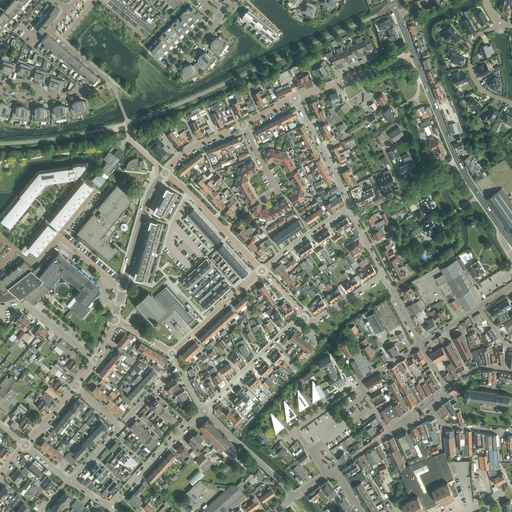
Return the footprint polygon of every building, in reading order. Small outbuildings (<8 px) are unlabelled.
[(12,0),(12,2),(19,8),(22,4),(17,0),(12,0)] [(115,0),(111,5),(115,9),(122,0),(115,0)] [(123,0),(122,0),(115,9),(119,12),(127,3),(123,0)] [(303,10),(302,11),(307,14),(312,3),(309,2),(310,0),(309,0),(304,0),(299,9),(300,9),(303,10)] [(333,6),(334,6),(336,1),(333,0),(322,0),(321,4),(332,9),(333,6)] [(511,0),(500,0),(499,9),(507,10),(508,4),(511,4),(511,0)] [(8,6),(17,13),(20,9),(19,8),(12,2),(8,6)] [(46,5),(56,14),(59,11),(57,9),(54,6),(53,8),(47,3),(46,5)] [(127,3),(119,12),(123,15),(131,6),(127,3)] [(312,3),(307,14),(313,16),(313,15),(316,16),(320,4),(315,3),(315,4),(312,3)] [(47,11),(46,12),(53,18),(56,14),(46,5),(44,8),(47,11)] [(188,8),(185,11),(187,13),(195,21),(198,18),(200,20),(202,17),(197,12),(195,15),(193,13),(196,11),(193,8),(190,5),(188,8)] [(4,10),(11,16),(13,18),(17,13),(8,6),(4,10)] [(131,6),(123,15),(127,19),(135,10),(131,6)] [(135,10),(127,19),(131,22),(139,13),(135,10)] [(244,16),(241,19),(244,21),(243,22),(246,24),(246,23),(247,21),(247,22),(254,14),(248,10),(247,12),(246,11),(243,15),(244,16)] [(3,11),(0,14),(0,16),(6,22),(8,23),(12,19),(3,11)] [(183,13),(180,16),(182,19),(190,26),(192,28),(197,23),(195,21),(187,13),(185,11),(183,13)] [(482,11),(475,14),(480,25),(487,21),(482,11)] [(43,15),(50,22),(53,18),(46,12),(43,15)] [(139,13),(131,22),(135,25),(142,16),(139,13)] [(247,21),(246,23),(249,25),(250,24),(252,25),(259,18),(254,14),(247,22),(247,21)] [(40,19),(47,25),(50,22),(43,15),(40,19)] [(378,32),(379,32),(382,30),(382,29),(394,24),(390,15),(382,18),(384,22),(380,23),(379,22),(375,23),(378,32)] [(142,16),(135,25),(139,28),(145,21),(146,19),(142,16)] [(145,21),(139,28),(143,32),(149,24),(150,23),(152,20),(149,17),(146,20),(146,19),(145,21)] [(252,25),(251,26),(254,29),(255,27),(257,29),(263,21),(259,18),(252,25)] [(468,18),(460,22),(467,34),(474,30),(468,18)] [(37,23),(44,29),(47,25),(40,19),(37,23)] [(190,26),(182,19),(180,21),(177,19),(174,22),(177,24),(184,31),(185,31),(187,29),(189,31),(192,28),(190,26)] [(257,29),(256,30),(259,32),(260,31),(262,33),(268,25),(263,21),(257,29)] [(411,35),(416,33),(419,32),(416,25),(413,26),(413,25),(411,21),(407,23),(408,26),(411,35)] [(41,32),(44,29),(37,23),(34,26),(41,32)] [(149,24),(143,32),(147,35),(148,35),(151,33),(150,32),(153,28),(154,26),(150,23),(149,24)] [(184,31),(177,24),(175,26),(172,24),(169,27),(172,29),(179,37),(182,34),(184,36),(187,33),(185,31),(184,31)] [(262,33),(261,34),(264,36),(265,35),(267,37),(273,29),(268,25),(262,33)] [(451,38),(454,42),(461,36),(451,25),(445,31),(445,32),(442,35),(448,41),(451,38)] [(387,28),(390,34),(397,31),(394,26),(387,28)] [(179,37),(172,29),(169,32),(167,29),(164,32),(166,35),(174,42),(177,39),(179,41),(181,39),(179,37)] [(267,37),(266,38),(269,40),(270,39),(272,41),(274,39),(275,39),(276,40),(276,39),(277,39),(278,39),(277,38),(278,38),(278,37),(278,36),(277,35),(278,33),(273,29),(267,37)] [(399,36),(397,31),(390,34),(392,39),(399,36)] [(47,34),(41,41),(45,45),(51,37),(47,34)] [(418,53),(423,51),(426,50),(424,45),(423,46),(422,43),(420,43),(417,34),(412,36),(418,53)] [(162,35),(159,38),(161,40),(169,48),(169,47),(171,45),(173,47),(176,44),(174,42),(166,35),(164,37),(162,35)] [(212,41),(224,49),(227,44),(226,44),(228,42),(228,41),(225,39),(226,38),(221,35),(220,36),(219,35),(219,36),(218,38),(216,37),(215,38),(214,38),(214,39),(213,40),(212,41)] [(51,37),(45,45),(49,48),(55,41),(51,37)] [(358,38),(363,51),(366,49),(367,51),(372,49),(370,43),(367,44),(365,39),(362,41),(361,37),(358,38)] [(354,44),(359,56),(361,55),(360,52),(363,51),(358,38),(355,39),(356,43),(354,44)] [(156,40),(153,43),(156,45),(164,53),(166,50),(168,52),(171,49),(169,47),(169,48),(161,40),(159,42),(156,40)] [(55,41),(49,48),(53,51),(59,44),(55,41)] [(220,53),(221,54),(224,49),(212,41),(212,42),(211,43),(211,44),(210,45),(210,47),(211,47),(210,50),(219,56),(219,55),(220,53)] [(348,44),(353,55),(356,54),(358,57),(359,56),(354,44),(352,45),(351,41),(348,42),(348,44)] [(53,51),(52,53),(55,56),(63,47),(59,44),(53,51)] [(345,50),(350,62),(352,61),(351,58),(354,57),(353,55),(348,44),(345,45),(347,49),(345,50)] [(151,45),(148,48),(158,58),(161,56),(163,57),(166,55),(164,53),(156,45),(154,48),(151,45)] [(481,51),(484,58),(491,55),(490,54),(494,52),(491,45),(487,47),(487,45),(481,47),(482,50),(481,51)] [(63,47),(55,56),(59,60),(67,50),(63,47)] [(339,48),(344,61),(347,60),(348,63),(350,62),(345,50),(343,51),(342,47),(339,48)] [(335,54),(340,66),(343,65),(341,62),(344,61),(339,48),(336,50),(337,53),(335,54)] [(452,55),(450,61),(454,62),(454,63),(456,64),(458,63),(461,64),(464,57),(456,54),(457,51),(450,48),(448,54),(452,55)] [(67,50),(59,60),(61,58),(65,61),(71,54),(67,50)] [(200,55),(210,65),(214,62),(214,61),(216,59),(216,60),(216,59),(209,51),(208,51),(208,52),(206,53),(205,52),(204,53),(203,53),(202,54),(201,55),(200,55)] [(338,67),(340,66),(335,54),(333,55),(331,51),(325,54),(327,60),(330,58),(333,65),(337,64),(338,67)] [(65,61),(63,63),(67,66),(68,64),(75,57),(71,54),(65,61)] [(0,69),(0,70),(0,71),(5,73),(9,62),(9,61),(10,58),(3,55),(1,59),(0,61),(0,69)] [(196,63),(195,64),(200,70),(202,69),(203,71),(204,71),(203,71),(205,69),(206,69),(210,65),(200,55),(200,56),(199,57),(198,58),(198,59),(197,60),(198,61),(196,63)] [(68,64),(67,66),(71,70),(72,68),(79,60),(75,57),(68,64)] [(421,61),(425,69),(431,67),(428,58),(421,61)] [(17,64),(14,71),(17,72),(17,73),(22,75),(26,64),(26,63),(27,62),(19,59),(17,64)] [(79,60),(72,68),(76,71),(83,64),(79,60)] [(312,70),(316,75),(319,73),(321,77),(327,73),(322,67),(327,64),(324,60),(321,62),(322,62),(319,64),(319,66),(320,67),(317,69),(316,67),(312,70)] [(9,62),(5,73),(9,74),(10,71),(12,71),(12,70),(14,71),(17,64),(9,61),(9,62)] [(26,64),(22,75),(26,76),(27,73),(29,74),(29,73),(31,74),(34,66),(26,63),(26,64)] [(83,64),(76,71),(80,74),(87,67),(83,64)] [(186,66),(192,78),(197,75),(199,74),(200,74),(198,72),(200,70),(195,64),(194,64),(192,65),(191,64),(190,64),(189,64),(188,65),(187,65),(186,66)] [(479,69),(477,70),(482,77),(491,71),(486,64),(485,65),(484,64),(478,67),(479,69)] [(34,66),(31,74),(34,74),(34,75),(35,76),(34,79),(38,80),(42,70),(42,69),(34,66)] [(179,72),(185,82),(185,81),(187,80),(187,81),(192,78),(186,66),(185,66),(184,67),(183,68),(182,69),(181,69),(181,70),(182,71),(180,72),(179,72)] [(87,67),(80,74),(84,78),(90,70),(87,67)] [(42,70),(38,80),(43,82),(43,81),(46,82),(49,75),(50,73),(42,70)] [(84,78),(82,80),(86,83),(88,81),(94,73),(90,70),(84,78)] [(277,75),(278,78),(279,80),(290,75),(288,70),(277,75)] [(431,84),(435,82),(431,70),(426,72),(431,84)] [(453,78),(456,85),(467,80),(464,73),(460,75),(459,74),(458,71),(452,74),(454,77),(453,78)] [(94,73),(88,81),(92,84),(96,80),(96,81),(99,78),(98,78),(98,77),(94,73)] [(307,75),(302,76),(303,77),(305,85),(312,83),(311,78),(310,74),(307,75)] [(49,75),(46,82),(49,83),(49,84),(50,85),(49,88),(53,89),(56,78),(57,78),(57,77),(49,75)] [(298,78),(295,79),(297,84),(296,84),(297,86),(298,87),(305,85),(303,77),(298,78)] [(494,80),(491,78),(488,83),(490,85),(490,86),(493,88),(492,88),(494,90),(494,89),(496,90),(497,88),(500,89),(502,85),(500,84),(502,81),(496,77),(494,80)] [(56,78),(53,89),(58,91),(58,90),(61,91),(65,81),(57,78),(56,78)] [(442,99),(438,87),(442,86),(440,82),(432,85),(434,89),(433,89),(437,101),(442,99)] [(289,84),(283,87),(284,90),(283,90),(286,95),(293,91),(292,89),(295,87),(294,85),(290,87),(290,86),(289,84)] [(279,98),(286,95),(283,90),(279,92),(277,88),(275,89),(279,98)] [(253,94),(257,101),(262,98),(260,94),(263,92),(262,90),(258,91),(253,94)] [(332,102),(338,100),(340,104),(344,103),(342,96),(339,97),(337,92),(329,95),(331,98),(327,100),(329,106),(333,104),(332,102)] [(232,104),(235,111),(240,108),(238,104),(243,102),(242,99),(241,98),(242,97),(240,93),(235,96),(237,100),(237,101),(232,104)] [(380,105),(387,100),(383,94),(376,99),(380,105)] [(265,105),(266,106),(269,105),(268,104),(267,101),(265,97),(262,98),(257,101),(260,108),(265,105)] [(471,98),(467,102),(477,112),(482,107),(474,99),(473,100),(471,98)] [(309,103),(312,110),(317,108),(315,103),(319,102),(318,99),(314,101),(309,103)] [(77,101),(81,114),(87,112),(89,111),(86,101),(83,102),(83,100),(82,100),(80,100),(79,100),(78,100),(77,101)] [(76,115),(76,116),(81,114),(77,101),(76,101),(75,102),(74,102),(73,103),(72,104),(72,105),(70,106),(73,116),(76,115)] [(4,102),(0,116),(6,117),(8,118),(11,107),(8,107),(9,105),(8,104),(7,104),(6,103),(5,103),(4,102)] [(218,102),(210,106),(212,111),(213,110),(219,108),(220,107),(218,102)] [(377,108),(374,102),(369,106),(372,111),(377,108)] [(56,119),(56,120),(61,119),(59,105),(58,105),(57,106),(56,106),(55,107),(54,107),(54,109),(51,109),(53,120),(56,119)] [(59,105),(61,119),(67,118),(67,117),(69,117),(70,117),(68,106),(68,107),(65,107),(65,106),(65,105),(64,105),(62,105),(61,105),(60,105),(59,105)] [(15,119),(20,120),(22,106),(21,106),(20,106),(18,106),(17,106),(16,107),(16,108),(13,108),(12,119),(12,118),(15,119)] [(22,106),(20,120),(26,121),(26,120),(28,120),(28,121),(29,121),(30,110),(27,109),(27,108),(26,107),(25,107),(24,106),(23,106),(22,106)] [(419,108),(414,110),(417,116),(422,114),(423,113),(424,118),(428,116),(433,114),(432,112),(429,106),(424,108),(424,106),(419,108)] [(35,120),(35,121),(41,121),(40,107),(39,107),(38,107),(37,107),(36,108),(35,108),(35,110),(32,110),(32,121),(33,121),(33,120),(35,120)] [(40,107),(41,121),(46,121),(46,120),(49,120),(49,109),(49,110),(46,110),(46,108),(45,108),(44,107),(43,107),(42,107),(40,107)] [(388,122),(396,116),(390,107),(382,113),(388,122)] [(481,118),(485,121),(487,121),(488,118),(493,121),(498,111),(491,107),(487,115),(484,113),(481,118)] [(200,110),(198,111),(199,113),(201,116),(204,115),(206,114),(204,108),(200,110)] [(214,112),(211,113),(212,114),(213,116),(215,120),(223,116),(224,116),(222,112),(222,111),(224,110),(223,108),(220,110),(219,108),(213,110),(214,112)] [(240,108),(235,111),(239,118),(244,115),(246,114),(248,113),(247,111),(243,113),(240,108)] [(317,116),(320,121),(323,119),(326,118),(322,110),(319,111),(317,108),(312,110),(316,117),(317,116)] [(189,115),(185,116),(187,121),(190,120),(189,118),(197,114),(199,113),(198,111),(189,115)] [(288,120),(290,119),(291,122),(294,120),(292,118),(294,117),(294,116),(297,115),(296,113),(293,114),(292,112),(286,115),(288,120)] [(504,113),(501,118),(504,120),(503,120),(507,122),(507,124),(508,125),(509,125),(510,124),(511,125),(511,117),(507,114),(507,115),(504,113)] [(283,123),(284,122),(287,120),(289,124),(288,124),(290,128),(292,127),(290,123),(291,122),(290,119),(288,120),(286,115),(280,118),(283,123)] [(331,115),(326,118),(323,119),(324,122),(329,120),(331,124),(334,122),(331,115)] [(371,124),(377,120),(373,115),(368,119),(371,124)] [(223,116),(215,120),(218,127),(223,125),(228,122),(227,120),(225,121),(223,116)] [(277,126),(278,125),(281,123),(283,127),(285,125),(284,122),(283,123),(280,118),(274,121),(277,126)] [(191,123),(194,130),(199,128),(197,124),(201,123),(199,119),(196,121),(191,123)] [(271,129),(272,129),(276,127),(277,129),(280,128),(278,125),(277,126),(274,121),(268,124),(271,129)] [(320,126),(323,133),(328,130),(326,126),(329,124),(328,122),(320,126)] [(265,132),(266,131),(270,130),(271,133),(274,131),(272,129),(271,129),(268,124),(262,127),(265,132)] [(297,134),(298,135),(306,131),(303,125),(298,127),(300,132),(297,134)] [(268,134),(266,131),(265,132),(262,127),(257,130),(257,132),(259,135),(264,133),(266,136),(268,134)] [(394,141),(403,134),(399,127),(389,134),(394,141)] [(197,137),(202,135),(205,133),(204,130),(201,132),(199,128),(194,130),(197,137)] [(167,134),(172,140),(176,137),(173,133),(176,131),(174,129),(172,131),(171,131),(167,134)] [(331,135),(328,130),(323,133),(326,140),(335,136),(333,134),(331,135)] [(302,135),(304,140),(309,137),(306,131),(298,135),(299,137),(302,135)] [(176,137),(172,140),(177,146),(181,143),(186,139),(181,133),(176,137)] [(442,151),(442,150),(443,150),(438,140),(436,141),(435,138),(434,139),(432,135),(428,137),(430,141),(429,141),(430,144),(428,144),(431,149),(434,148),(435,152),(438,151),(438,152),(439,152),(440,152),(442,151)] [(303,146),(304,148),(312,144),(309,137),(304,140),(307,144),(303,146)] [(154,143),(150,147),(152,149),(160,158),(166,152),(163,148),(162,147),(164,144),(158,138),(154,142),(154,143)] [(228,148),(229,147),(231,146),(233,151),(235,150),(235,148),(236,148),(235,145),(234,145),(232,140),(226,143),(228,148)] [(456,150),(464,147),(462,141),(454,144),(456,150)] [(221,150),(222,150),(226,148),(227,151),(228,151),(228,153),(229,152),(229,151),(230,150),(229,147),(228,148),(226,143),(219,145),(221,150)] [(308,148),(311,153),(316,150),(312,144),(304,148),(305,150),(308,148)] [(215,153),(216,152),(220,151),(221,154),(224,153),(222,150),(221,150),(219,145),(213,148),(215,153)] [(331,149),(334,156),(339,153),(337,149),(341,147),(340,145),(331,149)] [(213,148),(207,150),(210,158),(218,155),(216,152),(215,153),(213,148)] [(280,163),(286,172),(295,166),(287,153),(271,149),(264,153),(270,163),(273,161),(280,163)] [(106,164),(101,170),(107,175),(124,154),(118,150),(113,155),(110,151),(103,159),(106,161),(105,163),(106,164)] [(311,153),(312,155),(309,157),(311,161),(319,156),(316,150),(311,153)] [(195,157),(201,164),(203,167),(205,166),(202,163),(200,160),(204,157),(201,153),(195,157)] [(342,158),(339,153),(334,156),(338,163),(347,158),(346,156),(342,158)] [(402,156),(404,161),(405,160),(406,164),(399,167),(403,174),(412,169),(411,167),(415,165),(410,155),(409,156),(408,154),(402,156)] [(127,168),(125,168),(125,171),(128,171),(128,173),(129,174),(129,176),(130,177),(131,177),(132,178),(133,179),(134,179),(135,180),(136,180),(137,180),(138,180),(140,180),(141,180),(143,179),(144,179),(145,178),(146,177),(144,173),(148,174),(149,171),(143,170),(142,167),(147,165),(145,161),(141,162),(138,155),(139,158),(137,158),(136,159),(134,159),(133,160),(131,161),(130,162),(129,164),(128,165),(128,167),(127,168)] [(470,174),(479,169),(477,164),(475,165),(469,156),(462,160),(470,174)] [(190,161),(193,166),(197,163),(199,166),(201,164),(195,157),(190,161)] [(316,170),(319,168),(318,167),(323,164),(320,158),(315,161),(318,166),(315,167),(316,170)] [(236,185),(248,205),(257,199),(247,183),(249,176),(258,170),(253,160),(239,168),(236,185)] [(184,166),(190,173),(192,172),(189,169),(193,166),(190,161),(184,166)] [(39,172),(20,195),(30,203),(31,201),(31,200),(32,198),(34,199),(36,196),(36,194),(37,193),(38,193),(41,190),(40,188),(41,187),(43,187),(46,184),(46,182),(48,182),(48,184),(50,183),(51,182),(53,181),(54,183),(58,182),(58,181),(60,180),(61,182),(65,181),(66,179),(67,179),(68,181),(69,180),(71,180),(70,178),(77,177),(78,176),(79,175),(88,164),(88,163),(87,163),(73,165),(73,167),(39,172)] [(319,175),(322,174),(321,173),(326,170),(323,164),(318,167),(319,168),(321,172),(318,173),(319,175)] [(190,173),(184,166),(179,170),(182,175),(186,172),(188,174),(190,173)] [(341,172),(342,174),(345,179),(353,175),(349,168),(341,172)] [(210,170),(205,174),(209,179),(213,174),(212,173),(210,170)] [(322,181),(325,180),(324,178),(329,176),(326,170),(321,173),(322,174),(324,177),(321,179),(322,181)] [(378,179),(383,189),(395,182),(390,173),(388,170),(384,172),(385,175),(378,179)] [(290,196),(293,201),(296,205),(303,201),(306,185),(298,171),(289,177),(295,186),(293,194),(290,196)] [(92,181),(100,187),(107,179),(99,172),(92,181)] [(213,179),(217,183),(221,179),(222,178),(218,174),(213,179)] [(353,176),(353,175),(345,179),(349,186),(351,189),(357,186),(355,182),(353,183),(350,177),(353,176)] [(333,182),(329,176),(324,178),(325,180),(329,188),(331,186),(330,183),(333,182)] [(196,183),(201,188),(205,184),(202,181),(205,178),(203,177),(200,179),(196,183)] [(81,179),(48,219),(58,228),(60,226),(62,223),(64,221),(67,218),(69,215),(72,212),(74,209),(76,206),(79,203),(81,200),(84,198),(86,195),(88,192),(91,189),(92,187),(85,181),(81,178),(81,179)] [(205,184),(201,188),(206,194),(213,187),(212,186),(210,187),(209,186),(210,186),(207,183),(206,185),(205,184)] [(80,231),(78,234),(84,239),(85,238),(86,239),(85,240),(89,243),(90,242),(95,246),(94,247),(101,253),(102,251),(106,255),(107,256),(106,257),(109,260),(119,249),(115,245),(113,247),(107,243),(101,237),(105,232),(113,223),(117,218),(117,217),(118,215),(119,216),(125,209),(123,208),(127,203),(129,204),(132,200),(127,196),(129,195),(129,194),(126,192),(125,191),(120,187),(117,184),(116,185),(114,188),(115,189),(111,194),(110,193),(104,200),(106,201),(102,206),(100,204),(97,208),(91,215),(89,218),(90,220),(86,224),(84,223),(79,230),(80,231)] [(325,185),(317,189),(319,194),(325,191),(323,188),(326,187),(325,185)] [(213,187),(206,194),(211,199),(217,193),(215,190),(213,192),(212,191),(215,189),(213,187)] [(166,188),(163,193),(175,200),(178,194),(166,188)] [(359,205),(366,202),(362,194),(359,188),(352,191),(355,197),(355,198),(359,205)] [(511,195),(509,196),(511,200),(510,200),(502,188),(486,200),(507,228),(508,228),(511,233),(511,195)] [(362,194),(366,202),(375,197),(372,189),(362,194)] [(163,193),(160,199),(172,206),(175,200),(163,193)] [(217,193),(211,199),(216,204),(224,197),(222,195),(219,198),(218,197),(220,196),(217,193)] [(18,194),(13,200),(24,210),(26,208),(27,206),(29,204),(19,196),(18,194)] [(231,202),(224,209),(226,212),(225,213),(231,218),(235,214),(230,209),(237,202),(234,199),(235,199),(232,196),(229,200),(231,202)] [(333,201),(326,206),(331,214),(336,210),(334,208),(337,206),(344,201),(340,196),(333,201)] [(429,196),(420,201),(426,211),(435,206),(429,196)] [(224,197),(216,204),(221,209),(225,205),(222,201),(225,198),(224,197)] [(160,199),(157,205),(169,212),(172,206),(160,199)] [(291,208),(288,204),(285,199),(269,208),(262,207),(260,204),(251,209),(255,216),(271,220),(291,208)] [(13,200),(8,206),(19,216),(21,214),(22,212),(24,210),(13,200)] [(157,205),(153,211),(165,218),(169,212),(157,205)] [(404,213),(408,212),(404,205),(401,207),(400,205),(390,211),(393,217),(403,212),(404,213)] [(8,206),(3,212),(15,222),(16,219),(18,218),(19,216),(8,206)] [(313,209),(315,212),(316,211),(319,216),(324,212),(321,208),(317,211),(315,208),(313,209)] [(194,209),(185,217),(190,222),(198,214),(194,209)] [(307,213),(309,216),(310,215),(313,220),(319,216),(316,211),(315,212),(311,214),(309,211),(307,213)] [(419,220),(424,216),(421,211),(415,214),(419,220)] [(3,212),(0,215),(0,219),(10,228),(12,225),(13,224),(15,222),(3,212)] [(198,214),(190,222),(194,226),(203,219),(198,214)] [(308,223),(313,220),(310,215),(309,216),(306,218),(304,215),(302,216),(304,220),(305,219),(308,223)] [(373,221),(376,220),(373,215),(365,219),(369,227),(375,224),(373,221)] [(346,218),(340,222),(344,227),(345,229),(351,225),(350,223),(346,218)] [(203,219),(194,226),(199,231),(207,224),(203,219)] [(424,223),(414,230),(414,229),(411,231),(415,236),(423,230),(425,232),(424,233),(425,236),(426,235),(427,236),(436,229),(434,227),(433,226),(435,225),(431,219),(427,222),(426,221),(424,222),(424,223)] [(150,220),(148,227),(162,230),(164,224),(150,220)] [(294,223),(298,230),(303,227),(298,220),(294,223)] [(23,247),(21,250),(26,254),(30,249),(37,254),(40,250),(43,247),(45,244),(47,241),(50,238),(52,235),(54,234),(55,232),(56,231),(45,222),(26,245),(25,244),(23,246),(23,247)] [(340,222),(334,226),(339,233),(341,231),(340,230),(344,227),(340,222)] [(290,226),(294,232),(298,230),(294,223),(290,226)] [(207,224),(199,231),(203,236),(212,229),(207,224)] [(241,224),(236,228),(239,231),(237,233),(244,241),(248,236),(253,231),(249,227),(247,230),(241,224)] [(286,229),(290,235),(294,232),(290,226),(286,229)] [(375,232),(373,233),(376,240),(385,235),(380,226),(374,229),(375,232)] [(148,227),(147,233),(160,237),(162,230),(148,227)] [(212,229),(203,236),(208,241),(216,234),(212,229)] [(282,232),(286,238),(290,235),(286,229),(282,232)] [(322,234),(326,239),(332,235),(328,230),(322,234)] [(277,234),(282,241),(286,238),(282,232),(277,234)] [(147,233),(145,239),(158,243),(160,237),(147,233)] [(216,234),(208,241),(212,246),(221,239),(216,234)] [(277,244),(282,241),(277,234),(273,237),(277,244)] [(316,239),(319,244),(321,246),(324,244),(322,242),(326,239),(322,234),(316,239)] [(254,238),(247,244),(253,250),(257,247),(254,243),(256,240),(254,238)] [(145,239),(143,246),(156,250),(158,243),(145,239)] [(355,242),(347,248),(352,255),(353,257),(355,256),(361,251),(365,249),(359,240),(355,242)] [(304,246),(308,252),(314,247),(310,242),(304,246)] [(223,243),(216,250),(220,254),(227,248),(223,243)] [(386,259),(391,256),(395,254),(393,250),(388,252),(387,250),(392,248),(389,243),(385,246),(386,249),(382,251),(386,259)] [(257,247),(253,250),(259,257),(265,250),(263,248),(260,244),(257,247)] [(143,246),(141,252),(154,256),(156,250),(143,246)] [(301,256),(302,255),(303,257),(305,255),(304,254),(308,252),(304,246),(298,251),(301,256)] [(322,246),(318,248),(320,251),(321,251),(325,258),(326,257),(329,255),(322,246)] [(227,248),(220,254),(224,258),(230,251),(227,248)] [(224,258),(223,258),(226,262),(234,255),(230,251),(224,258)] [(38,274),(37,275),(45,282),(44,283),(46,285),(47,284),(50,286),(61,274),(62,274),(80,290),(80,291),(74,297),(77,300),(70,308),(73,311),(78,316),(78,315),(82,318),(89,308),(86,306),(99,291),(98,290),(98,288),(98,286),(98,285),(95,282),(92,280),(89,277),(91,275),(82,268),(80,270),(78,268),(76,267),(72,263),(71,262),(67,258),(59,252),(54,258),(54,257),(53,259),(47,266),(39,276),(38,275),(38,274)] [(141,252),(139,259),(153,262),(154,256),(141,252)] [(349,254),(345,256),(351,265),(355,262),(349,254)] [(226,262),(225,263),(229,267),(237,259),(234,255),(226,262)] [(329,255),(326,257),(330,264),(335,260),(333,258),(331,259),(329,255)] [(397,257),(388,262),(393,271),(398,268),(395,262),(398,260),(397,257)] [(460,258),(458,259),(464,270),(466,269),(465,267),(460,258)] [(139,259),(137,265),(151,269),(153,262),(139,259)] [(204,260),(201,264),(208,272),(213,268),(206,259),(204,260)] [(237,259),(229,267),(232,270),(241,263),(237,259)] [(0,300),(0,301),(3,301),(5,300),(8,300),(10,299),(13,298),(15,297),(18,296),(20,298),(25,293),(24,292),(25,291),(24,291),(37,275),(38,274),(39,271),(40,269),(40,267),(41,264),(33,271),(31,269),(33,268),(28,264),(24,260),(19,265),(18,264),(14,270),(12,269),(8,274),(7,273),(2,279),(1,278),(0,279),(0,300)] [(463,270),(457,260),(441,269),(444,274),(436,279),(445,295),(451,292),(453,295),(448,298),(454,309),(455,309),(456,310),(458,308),(458,307),(460,306),(459,305),(461,304),(465,311),(477,304),(470,291),(459,272),(462,270),(463,270)] [(478,276),(485,272),(478,260),(471,265),(472,265),(467,268),(474,278),(478,275),(478,276)] [(241,263),(232,270),(236,274),(244,267),(241,263)] [(280,265),(275,270),(280,275),(285,270),(287,267),(286,266),(285,265),(285,266),(282,263),(280,265)] [(201,264),(196,268),(203,277),(208,272),(201,264)] [(137,265),(136,272),(149,275),(151,269),(137,265)] [(366,271),(370,276),(375,272),(371,266),(369,267),(369,268),(366,271)] [(398,268),(393,271),(398,280),(403,277),(403,276),(406,275),(404,270),(402,266),(398,268)] [(244,267),(236,274),(240,279),(243,275),(244,276),(247,274),(246,273),(248,271),(244,267)] [(196,268),(191,273),(198,281),(203,277),(196,268)] [(280,275),(284,279),(289,275),(285,270),(280,275)] [(364,280),(370,276),(366,271),(362,273),(361,272),(359,274),(364,280)] [(136,272),(134,278),(147,282),(149,275),(136,272)] [(191,273),(186,277),(194,285),(198,281),(191,273)] [(289,275),(284,279),(289,284),(294,280),(297,277),(297,276),(296,275),(295,274),(294,275),(291,273),(289,275)] [(37,275),(24,291),(25,291),(37,301),(38,298),(40,296),(42,297),(44,293),(46,291),(48,292),(50,288),(46,285),(44,283),(45,282),(37,275)] [(294,280),(289,284),(294,289),(298,285),(301,283),(298,280),(299,278),(297,276),(297,277),(294,280)] [(350,281),(353,287),(359,283),(355,276),(352,278),(353,279),(350,281)] [(186,277),(181,282),(189,290),(194,285),(186,277)] [(223,278),(218,283),(226,291),(231,287),(225,281),(225,280),(223,278)] [(347,291),(353,287),(350,281),(346,284),(345,283),(343,284),(347,291)] [(218,283),(213,287),(221,296),(226,291),(218,283)] [(262,292),(259,294),(260,296),(268,291),(264,285),(259,288),(262,292)] [(169,313),(173,309),(188,325),(195,319),(188,312),(189,311),(188,309),(187,310),(184,307),(166,287),(160,292),(159,293),(154,297),(151,294),(150,295),(148,292),(136,303),(138,306),(137,307),(139,309),(152,323),(154,321),(158,325),(161,322),(160,321),(169,313)] [(213,287),(208,292),(216,300),(221,296),(213,287)] [(304,287),(299,290),(304,297),(308,293),(304,287)] [(333,292),(337,298),(343,294),(338,288),(336,289),(337,290),(333,292)] [(414,303),(409,306),(414,314),(425,308),(418,296),(416,297),(413,292),(411,288),(404,292),(408,298),(410,297),(414,303)] [(20,298),(20,299),(22,301),(26,296),(27,297),(33,302),(34,300),(37,301),(25,291),(24,292),(25,293),(20,298)] [(268,291),(260,296),(261,298),(264,296),(267,300),(271,297),(268,291)] [(208,292),(203,296),(211,305),(216,300),(208,292)] [(331,302),(337,298),(333,292),(329,295),(329,294),(326,296),(331,302)] [(203,296),(198,301),(200,303),(201,304),(206,309),(211,305),(203,296)] [(240,301),(243,305),(246,309),(252,304),(245,296),(240,301)] [(275,303),(271,297),(267,300),(269,304),(266,306),(267,308),(275,303)] [(320,297),(314,301),(316,303),(320,309),(326,305),(320,297)] [(499,306),(502,311),(506,317),(503,319),(505,322),(508,320),(511,317),(510,315),(509,316),(507,313),(509,312),(506,308),(511,305),(508,300),(499,306)] [(234,306),(240,313),(242,311),(240,308),(243,305),(240,301),(234,306)] [(438,310),(444,307),(441,301),(435,304),(438,310)] [(279,305),(283,311),(286,316),(294,311),(291,306),(288,308),(284,302),(279,305)] [(314,313),(320,309),(316,303),(312,306),(312,305),(310,307),(314,313)] [(490,312),(493,317),(502,311),(499,306),(490,312)] [(376,311),(374,307),(364,313),(366,317),(367,317),(369,320),(366,322),(371,332),(374,330),(376,333),(385,327),(375,312),(376,311)] [(231,309),(226,314),(230,318),(236,313),(231,309)] [(430,312),(432,316),(436,322),(444,317),(443,314),(445,312),(444,309),(436,313),(434,310),(430,312)] [(276,312),(272,314),(274,317),(272,318),(276,323),(276,322),(278,325),(281,323),(280,322),(283,320),(279,313),(278,313),(277,313),(276,312)] [(480,313),(473,317),(478,325),(478,324),(479,326),(483,324),(482,322),(485,320),(480,313)] [(17,320),(15,323),(19,326),(20,324),(26,317),(22,314),(17,320)] [(226,314),(221,319),(225,323),(230,318),(226,314)] [(254,319),(257,325),(262,322),(259,316),(254,319)] [(20,324),(19,326),(22,329),(24,326),(30,320),(26,317),(20,324)] [(221,319),(215,324),(219,328),(225,323),(221,319)] [(271,327),(273,326),(269,319),(266,320),(268,323),(264,325),(267,332),(272,329),(271,327)] [(428,332),(437,327),(432,319),(427,321),(429,324),(425,327),(428,332)] [(10,324),(4,331),(7,334),(13,327),(10,324)] [(215,324),(210,329),(214,333),(219,328),(215,324)] [(249,342),(255,339),(250,331),(252,330),(248,324),(246,325),(248,329),(247,330),(248,332),(244,333),(249,342)] [(41,325),(35,332),(33,334),(37,337),(44,329),(41,325)] [(356,333),(359,331),(355,325),(350,328),(353,334),(356,333)] [(18,326),(16,329),(13,333),(9,338),(13,341),(17,337),(14,334),(18,330),(20,328),(18,326)] [(44,329),(37,337),(40,340),(48,332),(44,329)] [(210,329),(204,334),(209,338),(214,333),(210,329)] [(487,338),(489,342),(496,336),(491,329),(486,333),(486,334),(487,338)] [(229,334),(229,336),(231,339),(236,336),(236,335),(237,334),(236,333),(237,332),(236,330),(234,331),(234,332),(229,334)] [(21,341),(27,334),(23,331),(17,338),(21,341)] [(476,347),(479,354),(482,354),(488,353),(487,347),(489,346),(488,341),(487,341),(485,335),(482,335),(485,347),(481,348),(480,344),(475,331),(469,333),(470,336),(474,347),(476,347)] [(396,335),(399,341),(405,337),(401,332),(396,335)] [(292,340),(295,342),(299,337),(294,333),(289,340),(291,342),(292,340)] [(30,336),(27,334),(22,340),(25,343),(30,336)] [(121,339),(129,345),(131,343),(129,341),(131,338),(125,334),(121,339)] [(204,343),(209,338),(204,334),(199,338),(204,343)] [(462,334),(454,338),(464,359),(472,355),(462,334)] [(441,335),(437,337),(443,346),(447,344),(441,335)] [(470,336),(467,337),(470,346),(471,348),(471,351),(473,351),(475,359),(475,360),(478,366),(483,365),(484,364),(483,360),(481,361),(479,354),(476,347),(474,347),(470,336)] [(299,337),(295,342),(299,346),(304,340),(299,337)] [(9,348),(11,350),(20,340),(17,338),(9,348)] [(362,348),(364,352),(368,359),(375,355),(366,338),(360,341),(364,347),(362,348)] [(33,346),(30,349),(35,353),(38,350),(40,351),(42,349),(41,348),(47,341),(44,339),(38,346),(39,347),(38,349),(33,346)] [(123,348),(125,345),(128,348),(130,346),(129,345),(121,339),(117,343),(123,348)] [(228,346),(223,339),(218,343),(223,349),(228,346)] [(349,342),(342,345),(342,346),(347,356),(353,367),(358,378),(359,378),(363,375),(370,371),(365,360),(359,350),(353,339),(349,342)] [(304,340),(299,346),(304,349),(308,344),(304,340)] [(191,347),(196,352),(201,348),(196,342),(191,347)] [(447,344),(443,346),(451,361),(451,362),(454,367),(462,362),(451,342),(447,344)] [(141,343),(137,349),(136,351),(138,353),(139,351),(142,352),(146,346),(141,343)] [(243,356),(250,353),(244,343),(238,347),(243,356)] [(308,344),(304,349),(306,351),(305,353),(307,354),(313,347),(308,344)] [(391,357),(399,352),(394,344),(390,347),(390,348),(387,350),(391,357)] [(63,350),(57,345),(54,349),(60,354),(63,350)] [(495,345),(496,354),(504,353),(503,348),(497,349),(497,345),(495,345)] [(146,346),(142,352),(148,356),(151,349),(146,346)] [(489,346),(487,347),(488,353),(490,364),(498,364),(496,359),(495,359),(494,355),(493,355),(491,346),(489,346)] [(186,351),(193,358),(194,358),(192,356),(196,352),(191,347),(186,351)] [(430,354),(435,364),(443,359),(445,363),(450,361),(447,357),(442,347),(430,354)] [(28,349),(21,357),(23,359),(30,350),(28,349)] [(151,349),(148,356),(153,359),(157,352),(151,349)] [(118,350),(114,355),(120,360),(124,355),(130,360),(132,357),(123,350),(121,352),(118,350)] [(420,350),(411,355),(414,359),(414,360),(414,361),(417,359),(420,365),(426,362),(426,361),(420,350)] [(187,360),(190,358),(192,360),(193,358),(186,351),(182,355),(187,360)] [(274,355),(280,360),(282,358),(283,359),(285,358),(279,351),(274,355)] [(383,362),(387,359),(382,351),(378,354),(383,362)] [(157,352),(153,359),(158,362),(158,361),(162,355),(157,352)] [(236,365),(242,361),(237,353),(231,357),(236,365)] [(482,354),(483,360),(484,364),(490,364),(488,353),(482,354)] [(496,354),(497,359),(498,364),(505,364),(504,353),(496,354)] [(114,355),(111,360),(122,369),(124,367),(121,364),(123,362),(120,360),(114,355)] [(158,361),(158,362),(163,365),(167,358),(162,355),(158,361)] [(277,362),(280,360),(274,355),(270,359),(277,366),(279,364),(277,362)] [(469,369),(478,366),(475,360),(472,355),(464,359),(469,369)] [(65,364),(66,366),(73,371),(76,367),(67,360),(66,359),(68,358),(65,356),(64,357),(62,359),(66,362),(65,364)] [(67,360),(76,367),(79,364),(71,356),(68,360),(67,360)] [(324,360),(318,363),(322,369),(325,367),(331,378),(328,380),(332,386),(338,382),(337,381),(339,379),(340,381),(344,379),(340,373),(338,374),(332,363),(334,362),(330,356),(326,358),(327,360),(325,362),(324,360)] [(405,359),(401,361),(406,368),(407,367),(409,371),(411,370),(410,367),(405,359)] [(410,367),(411,370),(416,377),(418,381),(419,383),(426,396),(432,393),(421,374),(412,359),(407,362),(410,367)] [(111,360),(107,364),(112,369),(114,367),(120,372),(122,369),(111,360)] [(58,361),(54,366),(61,372),(65,367),(58,361)] [(401,362),(397,364),(403,374),(407,372),(401,362)] [(451,362),(446,365),(450,372),(455,369),(454,367),(451,362)] [(462,362),(454,367),(455,369),(458,374),(466,370),(462,362)] [(224,366),(228,372),(233,369),(229,363),(224,366)] [(267,363),(262,367),(268,372),(269,374),(271,371),(273,369),(267,363)] [(107,364),(103,369),(113,378),(115,375),(113,373),(113,374),(110,372),(112,369),(107,364)] [(224,375),(228,372),(224,366),(223,364),(221,365),(222,368),(220,369),(224,375)] [(395,365),(389,369),(393,375),(399,371),(395,365)] [(209,371),(217,383),(223,380),(214,367),(209,371)] [(262,367),(258,371),(265,378),(267,376),(269,374),(268,372),(262,367)] [(188,370),(192,378),(191,379),(194,386),(199,383),(196,376),(197,376),(195,373),(193,368),(188,370)] [(103,369),(99,374),(105,379),(107,376),(109,378),(109,379),(113,383),(111,384),(116,388),(118,386),(115,383),(117,381),(113,378),(103,369)] [(430,369),(426,371),(426,372),(429,377),(436,389),(440,387),(440,386),(431,371),(430,369)] [(450,372),(447,374),(451,379),(458,374),(455,369),(450,372)] [(152,370),(148,374),(153,380),(158,375),(152,370)] [(312,371),(303,378),(305,381),(314,374),(312,371)] [(399,371),(393,375),(396,380),(402,377),(399,371)] [(492,372),(481,371),(481,379),(485,379),(486,378),(486,381),(481,381),(481,385),(491,385),(491,383),(491,381),(492,372)] [(424,372),(421,374),(432,393),(436,389),(429,377),(427,378),(424,372)] [(444,372),(441,374),(447,382),(451,379),(447,374),(446,375),(445,374),(444,372)] [(491,383),(491,385),(491,386),(491,388),(496,388),(496,382),(492,381),(496,381),(496,379),(498,380),(499,380),(500,372),(492,372),(491,383)] [(499,380),(499,381),(506,382),(507,373),(500,372),(499,380)] [(376,383),(379,388),(383,386),(379,381),(383,379),(384,380),(385,380),(380,373),(374,377),(376,379),(374,380),(376,383)] [(148,374),(144,379),(149,384),(153,380),(148,374)] [(273,374),(271,376),(274,379),(278,382),(279,381),(273,374)] [(139,375),(135,379),(145,388),(149,384),(144,379),(139,375)] [(255,375),(250,379),(255,384),(256,384),(257,385),(259,383),(261,381),(255,375)] [(0,384),(0,385),(2,387),(0,389),(0,394),(2,396),(15,379),(11,376),(9,378),(7,376),(0,384)] [(55,382),(62,388),(65,384),(59,379),(56,377),(54,381),(55,382)] [(402,377),(396,380),(399,386),(406,383),(402,377)] [(409,377),(408,378),(412,384),(408,386),(411,391),(414,397),(417,403),(422,400),(411,380),(409,377)] [(97,386),(91,391),(96,396),(101,390),(107,384),(102,379),(100,382),(102,384),(99,388),(97,386)] [(135,379),(133,381),(138,385),(136,388),(141,393),(145,388),(135,379)] [(250,379),(246,383),(253,389),(255,388),(253,386),(255,384),(250,379)] [(267,383),(271,387),(273,385),(267,379),(265,381),(267,383)] [(371,393),(375,391),(372,386),(376,383),(374,380),(372,381),(371,379),(365,382),(371,393)] [(414,379),(411,380),(422,400),(426,396),(419,383),(417,384),(416,382),(414,379)] [(210,390),(214,387),(210,380),(204,384),(205,387),(207,386),(210,390)] [(59,392),(62,388),(55,382),(54,383),(53,382),(50,385),(53,387),(59,392)] [(321,398),(326,396),(326,395),(318,382),(319,384),(313,387),(313,400),(321,396),(321,398)] [(394,382),(389,384),(395,395),(397,399),(397,400),(398,402),(399,402),(404,412),(408,410),(394,382)] [(457,382),(447,389),(451,394),(457,394),(456,392),(459,390),(461,392),(462,390),(461,388),(457,383),(457,382)] [(170,400),(176,396),(182,405),(191,399),(183,386),(180,388),(177,383),(164,391),(170,400)] [(205,395),(202,388),(203,387),(201,384),(200,384),(199,383),(194,386),(198,393),(200,392),(203,396),(205,395)] [(406,383),(399,386),(404,395),(411,391),(408,386),(406,383)] [(54,398),(57,394),(48,387),(45,391),(49,394),(54,398)] [(464,397),(464,398),(464,400),(465,400),(465,401),(466,401),(466,400),(472,401),(472,402),(473,402),(473,401),(476,401),(476,402),(477,402),(477,401),(480,402),(480,403),(481,403),(481,405),(482,405),(484,405),(484,403),(485,403),(485,402),(488,403),(488,404),(489,404),(489,403),(492,403),(491,404),(492,404),(493,403),(496,404),(495,405),(497,405),(497,404),(497,403),(500,404),(500,405),(501,405),(501,404),(502,404),(503,404),(503,405),(504,405),(504,404),(507,404),(507,405),(508,406),(508,405),(510,404),(511,405),(511,404),(511,402),(511,395),(511,396),(510,395),(510,394),(509,394),(509,395),(506,395),(506,394),(505,394),(505,395),(502,394),(502,393),(501,393),(501,394),(498,394),(498,393),(498,392),(497,392),(497,393),(494,392),(494,391),(493,391),(493,392),(490,392),(490,391),(489,391),(489,392),(486,391),(487,390),(486,390),(485,391),(483,391),(483,390),(482,390),(479,390),(479,389),(478,389),(478,390),(474,389),(475,388),(474,388),(473,389),(468,388),(467,387),(467,388),(466,388),(466,390),(465,390),(464,390),(464,391),(465,392),(465,394),(465,396),(464,397)] [(12,388),(4,398),(6,400),(11,394),(15,397),(18,393),(12,388)] [(136,388),(131,392),(137,398),(141,393),(136,388)] [(237,396),(232,401),(237,406),(243,400),(245,402),(250,397),(252,399),(255,396),(248,390),(245,393),(241,388),(236,393),(238,395),(237,396)] [(374,401),(384,395),(381,389),(372,394),(375,400),(374,401)] [(101,390),(96,396),(100,400),(106,394),(101,390)] [(106,394),(100,400),(105,404),(110,398),(112,396),(115,393),(113,391),(108,396),(106,394)] [(312,405),(313,405),(303,391),(304,393),(299,396),(300,409),(307,405),(307,407),(312,405)] [(411,391),(404,395),(407,401),(414,397),(411,391)] [(131,392),(127,397),(133,402),(137,398),(131,392)] [(37,400),(34,398),(34,399),(29,395),(25,400),(30,404),(33,400),(35,401),(37,400)] [(384,395),(374,401),(375,400),(379,406),(387,401),(384,395)] [(39,402),(46,408),(49,404),(41,397),(39,400),(40,401),(39,402)] [(414,397),(407,401),(410,408),(417,403),(414,397)] [(110,398),(105,404),(109,408),(115,403),(110,398)] [(149,406),(153,409),(161,400),(159,399),(158,401),(156,399),(149,406)] [(74,404),(79,409),(81,411),(85,406),(78,400),(74,404)] [(161,400),(153,409),(156,413),(163,405),(161,404),(163,402),(161,400)] [(395,404),(392,406),(398,416),(404,413),(398,402),(397,400),(394,401),(395,404)] [(443,404),(443,405),(446,411),(448,410),(450,412),(449,412),(452,416),(455,414),(456,412),(455,411),(449,401),(443,404)] [(43,411),(46,408),(39,402),(38,403),(37,402),(35,405),(37,406),(43,411)] [(260,402),(254,409),(257,412),(263,405),(260,402)] [(300,415),(300,414),(299,413),(297,410),(290,402),(289,402),(291,403),(286,407),(287,420),(288,420),(294,415),(295,417),(300,415)] [(18,407),(25,413),(28,409),(20,403),(17,407),(18,407)] [(115,403),(109,408),(114,412),(119,407),(115,403)] [(74,404),(70,409),(75,413),(79,409),(74,404)] [(391,404),(385,408),(391,420),(393,419),(397,417),(398,416),(392,406),(391,404)] [(119,407),(114,412),(118,416),(123,411),(121,409),(123,407),(121,405),(119,407)] [(163,405),(156,413),(160,416),(168,407),(167,406),(165,407),(163,405)] [(443,405),(436,411),(441,418),(449,412),(450,412),(448,410),(446,411),(443,405)] [(168,407),(160,416),(163,419),(170,412),(169,411),(170,410),(168,407)] [(74,420),(76,418),(73,416),(75,413),(70,409),(66,414),(74,420)] [(384,409),(380,412),(384,419),(383,420),(385,424),(386,423),(387,424),(391,421),(390,420),(384,409)] [(454,420),(452,420),(453,425),(464,424),(459,409),(455,411),(456,412),(455,414),(452,416),(454,420)] [(237,425),(241,422),(232,414),(228,410),(225,414),(237,425)] [(244,418),(236,410),(232,414),(241,422),(244,418)] [(170,412),(163,419),(167,422),(175,413),(174,412),(172,414),(170,412)] [(175,413),(167,422),(171,426),(177,419),(175,417),(177,415),(175,413)] [(288,426),(288,425),(284,421),(277,413),(277,414),(278,415),(273,419),(276,432),(282,426),(283,429),(288,426)] [(62,418),(68,423),(70,425),(74,420),(66,414),(62,418)] [(20,419),(28,425),(31,422),(25,416),(23,415),(20,419)] [(387,432),(387,431),(378,420),(376,417),(369,423),(364,426),(375,441),(377,440),(387,432)] [(58,423),(66,429),(64,427),(68,423),(62,418),(58,423)] [(17,422),(19,424),(25,429),(28,425),(20,419),(17,422)] [(435,419),(427,422),(430,430),(437,428),(437,426),(438,425),(438,423),(436,423),(435,419)] [(129,428),(133,431),(140,423),(141,422),(140,420),(138,422),(136,420),(129,428)] [(239,451),(216,429),(207,420),(198,429),(215,446),(222,452),(223,450),(232,458),(239,451)] [(100,421),(97,425),(97,426),(103,431),(107,427),(102,422),(100,421)] [(427,422),(422,424),(426,434),(425,434),(427,439),(428,439),(429,441),(432,440),(430,430),(427,422)] [(54,428),(60,432),(62,434),(66,429),(58,423),(54,428)] [(140,423),(133,431),(132,432),(135,436),(136,434),(143,427),(141,425),(141,424),(140,423)] [(422,424),(417,427),(420,435),(420,436),(422,441),(425,439),(427,439),(425,434),(426,434),(422,424)] [(96,429),(94,431),(99,436),(103,431),(97,426),(95,428),(96,429)] [(143,427),(136,434),(140,438),(147,430),(146,428),(145,429),(143,427)] [(417,427),(410,429),(412,432),(414,437),(420,435),(417,427)] [(437,428),(430,430),(432,440),(433,443),(441,440),(438,432),(437,428)] [(92,433),(90,435),(95,440),(99,436),(94,431),(93,430),(91,432),(92,433)] [(147,430),(140,438),(143,441),(150,434),(148,432),(148,431),(147,430)] [(272,444),(275,440),(273,438),(272,439),(262,430),(257,436),(267,445),(270,442),(272,444)] [(454,430),(445,431),(446,437),(446,436),(446,442),(455,441),(454,430)] [(462,430),(456,430),(458,447),(463,447),(463,455),(471,454),(472,454),(471,432),(467,431),(467,444),(465,444),(464,434),(462,435),(462,430)] [(399,435),(396,436),(406,458),(413,454),(417,453),(408,434),(407,431),(399,435)] [(191,435),(197,442),(198,440),(200,441),(203,438),(197,432),(195,434),(194,434),(192,433),(191,435)] [(401,474),(399,474),(400,477),(402,476),(404,482),(407,491),(409,495),(409,496),(412,495),(412,497),(402,501),(407,511),(419,511),(420,511),(421,511),(423,510),(426,509),(428,508),(430,508),(430,507),(432,506),(435,505),(436,504),(440,502),(443,501),(444,501),(446,500),(450,498),(451,498),(458,494),(453,484),(455,483),(452,476),(452,475),(450,470),(447,462),(443,451),(432,456),(428,447),(428,445),(424,446),(422,439),(421,439),(420,436),(420,435),(414,437),(412,432),(410,433),(408,434),(417,453),(413,454),(415,458),(408,461),(409,465),(406,467),(406,466),(401,468),(403,472),(401,473),(401,474)] [(491,434),(484,433),(486,448),(487,455),(488,461),(490,461),(490,464),(499,463),(497,447),(496,434),(491,434)] [(88,437),(86,440),(91,445),(95,440),(90,435),(89,434),(87,436),(88,437)] [(150,434),(143,441),(147,444),(155,435),(154,434),(152,436),(150,434)] [(155,435),(147,444),(145,446),(150,451),(155,446),(153,445),(157,440),(155,438),(157,436),(155,435)] [(195,443),(197,442),(191,435),(189,437),(190,438),(189,440),(187,442),(193,448),(197,444),(195,443)] [(361,437),(360,438),(366,447),(374,442),(369,435),(363,439),(362,439),(361,437)] [(446,437),(444,437),(446,455),(456,454),(455,441),(446,442),(446,436),(446,437)] [(388,441),(384,442),(384,443),(387,450),(391,448),(392,451),(388,452),(396,470),(401,468),(406,466),(393,437),(387,440),(388,441)] [(357,443),(357,444),(362,450),(366,447),(360,438),(358,439),(359,442),(357,443)] [(84,441),(82,444),(87,449),(91,445),(86,440),(85,439),(83,440),(84,441)] [(40,446),(44,450),(49,444),(45,440),(40,446)] [(116,442),(109,449),(113,453),(120,445),(116,442)] [(49,444),(44,450),(49,453),(54,448),(49,444)] [(54,448),(49,453),(54,457),(63,446),(61,444),(57,450),(54,448)] [(82,444),(78,449),(83,454),(87,449),(82,444)] [(186,456),(188,453),(185,450),(187,449),(182,444),(176,449),(181,454),(183,452),(186,456)] [(274,448),(271,452),(274,455),(276,455),(277,454),(288,463),(293,457),(282,448),(284,447),(281,444),(276,449),(274,448)] [(349,450),(353,456),(362,450),(357,444),(349,450)] [(379,444),(375,447),(380,456),(381,460),(383,463),(384,463),(385,465),(389,463),(388,461),(387,459),(384,460),(384,459),(385,459),(387,458),(386,456),(379,445),(379,444)] [(0,449),(8,455),(11,451),(3,445),(2,446),(1,447),(1,448),(0,449)] [(120,445),(113,453),(117,456),(123,448),(120,445)] [(63,446),(54,457),(58,461),(63,455),(61,453),(65,448),(63,446)] [(76,450),(74,453),(79,458),(83,454),(78,449),(76,447),(75,449),(76,450)] [(194,449),(192,451),(196,455),(198,456),(200,454),(201,453),(196,447),(194,449)] [(375,447),(370,450),(374,458),(374,459),(374,460),(376,463),(377,463),(377,462),(379,461),(381,460),(380,456),(375,447)] [(117,456),(115,458),(118,461),(120,459),(127,452),(123,448),(117,456)] [(296,456),(300,461),(299,461),(302,464),(302,463),(303,464),(310,457),(304,450),(296,456)] [(370,450),(365,453),(370,462),(374,468),(377,466),(376,464),(376,463),(374,460),(374,459),(374,458),(370,450)] [(127,452),(120,459),(124,462),(130,455),(127,452)] [(172,452),(167,457),(171,461),(176,456),(172,452)] [(336,456),(341,464),(347,460),(346,459),(347,459),(346,457),(347,456),(344,452),(340,455),(340,454),(336,456)] [(130,455),(124,462),(127,466),(134,458),(132,456),(133,454),(132,453),(131,455),(130,455)] [(202,453),(195,460),(194,462),(196,464),(198,463),(201,466),(208,459),(207,458),(209,455),(206,453),(204,455),(202,453)] [(360,457),(368,470),(371,469),(368,464),(370,463),(364,454),(360,457)] [(167,457),(162,462),(166,466),(171,461),(167,457)] [(355,460),(361,469),(365,466),(365,467),(364,468),(366,471),(368,470),(360,457),(355,460)] [(127,466),(125,468),(131,472),(137,466),(135,464),(138,462),(134,458),(127,466)] [(293,469),(292,470),(301,480),(306,475),(299,466),(301,464),(298,460),(295,462),(292,464),(295,467),(293,469)] [(350,464),(355,472),(357,475),(360,481),(366,477),(362,471),(358,474),(357,471),(359,469),(355,461),(354,462),(353,462),(350,464)] [(162,462),(157,468),(161,472),(166,466),(162,462)] [(89,471),(93,474),(100,467),(96,463),(89,471)] [(23,469),(28,473),(30,471),(36,476),(41,471),(32,464),(28,469),(25,466),(23,469)] [(346,467),(351,475),(352,477),(356,483),(360,481),(357,475),(354,476),(352,474),(355,472),(350,464),(350,465),(349,465),(346,467)] [(100,467),(93,474),(97,477),(104,470),(105,468),(104,467),(102,469),(100,467)] [(351,486),(352,485),(356,483),(352,477),(349,479),(348,477),(351,475),(346,467),(345,468),(341,470),(351,486)] [(157,468),(152,473),(157,477),(161,472),(157,468)] [(253,475),(259,480),(264,474),(258,469),(258,470),(256,468),(252,473),(254,474),(253,475)] [(26,475),(28,473),(23,469),(21,471),(19,469),(11,478),(17,482),(24,474),(26,475)] [(204,475),(199,469),(188,480),(193,485),(204,475)] [(104,470),(97,477),(100,481),(107,473),(104,470)] [(496,470),(491,470),(491,473),(490,473),(491,476),(489,477),(491,480),(493,479),(496,486),(501,483),(498,476),(496,471),(496,470)] [(247,481),(252,475),(248,472),(243,478),(247,481)] [(107,473),(100,481),(104,484),(111,476),(107,473)] [(152,482),(157,477),(152,473),(147,478),(152,482)] [(503,474),(498,476),(501,483),(506,481),(503,474)] [(38,486),(37,487),(42,490),(44,488),(47,490),(54,482),(46,476),(38,486)] [(111,476),(104,484),(108,487),(114,480),(111,476)] [(114,480),(108,487),(106,489),(110,492),(118,483),(114,480)] [(185,495),(192,501),(206,487),(199,480),(185,495)] [(31,485),(24,493),(30,499),(35,493),(38,495),(40,493),(42,490),(37,487),(38,486),(34,483),(35,483),(32,481),(30,484),(31,485)] [(200,511),(221,511),(229,505),(232,509),(247,496),(242,491),(247,486),(242,481),(237,485),(236,485),(231,485),(227,489),(200,511)] [(320,487),(329,499),(338,493),(334,489),(334,490),(327,481),(319,486),(320,487)] [(353,486),(356,491),(364,486),(361,481),(353,486)] [(1,491),(6,495),(11,499),(13,501),(16,498),(18,495),(17,494),(15,497),(12,495),(10,495),(8,493),(10,490),(5,485),(1,491)] [(364,486),(356,491),(359,496),(367,491),(364,486)] [(269,491),(266,493),(269,498),(275,494),(270,487),(267,488),(269,491)] [(325,502),(329,499),(320,487),(307,496),(311,500),(312,500),(313,502),(320,496),(325,502)] [(137,496),(141,491),(139,489),(134,493),(129,499),(137,507),(143,501),(137,496)] [(367,491),(359,496),(363,502),(363,501),(371,497),(367,491)] [(66,492),(61,498),(66,502),(71,497),(66,492)] [(263,502),(269,498),(266,493),(263,495),(260,492),(257,494),(263,502)] [(254,501),(251,504),(254,508),(260,504),(254,496),(252,498),(254,501)] [(371,497),(363,501),(366,506),(374,501),(371,496),(371,497)] [(61,498),(56,503),(61,508),(66,502),(61,498)] [(143,507),(147,511),(148,511),(152,508),(149,504),(154,499),(152,498),(143,507)] [(345,511),(351,507),(345,498),(342,500),(344,502),(341,504),(345,511)] [(76,500),(71,506),(73,508),(75,509),(80,503),(76,500)] [(374,501),(366,506),(369,511),(377,506),(374,501)] [(503,504),(505,510),(511,507),(511,503),(510,501),(503,504)] [(20,507),(25,511),(26,511),(30,508),(24,503),(20,507)] [(54,511),(57,511),(61,508),(56,503),(51,509),(54,511)] [(247,511),(249,511),(254,508),(251,504),(248,506),(245,503),(243,505),(247,511)]
